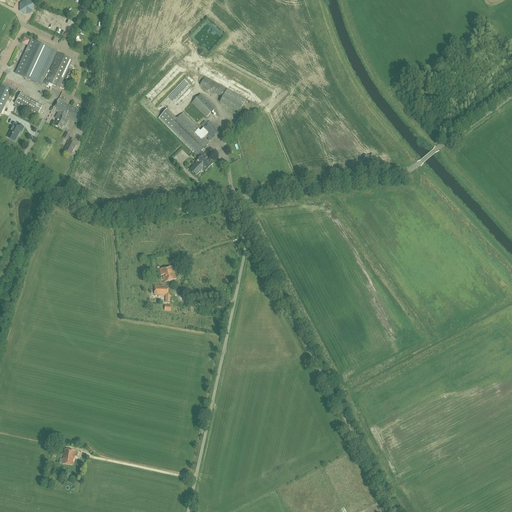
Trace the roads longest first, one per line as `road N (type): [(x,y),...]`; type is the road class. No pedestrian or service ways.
road 1 (unclassified): [(393,511),(248,233)]
road 2 (tertiary): [(232,198),(408,170),(511,96)]
road 3 (unclassified): [(187,511),(248,233)]
road 4 (tertiary): [(232,198),(113,217),(0,161)]
road 5 (unknown): [(16,169),(45,107),(0,72)]
